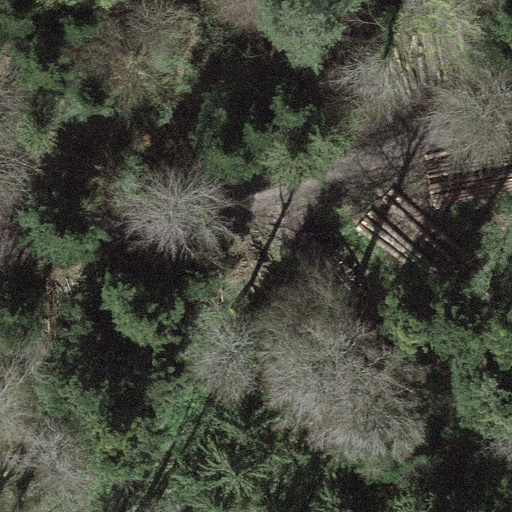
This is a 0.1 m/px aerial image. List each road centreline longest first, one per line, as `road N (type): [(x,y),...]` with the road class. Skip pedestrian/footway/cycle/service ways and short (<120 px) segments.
road 1 (track): [(511,121),(98,229)]
road 2 (track): [(278,511),(301,339),(282,181)]
road 3 (track): [(98,229),(0,120)]
